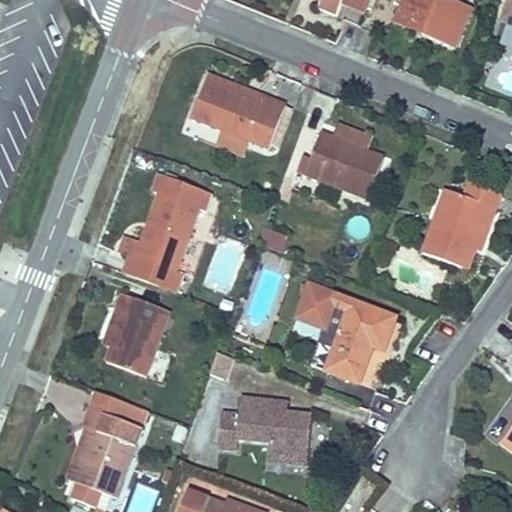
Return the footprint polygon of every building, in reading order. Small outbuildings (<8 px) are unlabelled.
[(322,0),(319,9),(337,16),(342,3),(366,13),(371,0),(322,0)] [(471,8),(450,0),(404,0),(397,19),(425,30),(422,36),(455,50),(471,8)] [(394,25),(422,36),(425,30),(397,19),(394,25)] [(502,43),(511,46),(511,26),(509,25),(502,43)] [(208,75),(205,84),(263,106),(266,98),(208,75)] [(287,106),(266,98),(263,106),(205,84),(191,120),(250,143),(251,139),(271,147),(287,106)] [(342,126),(336,140),(365,152),(370,137),(342,126)] [(384,159),(365,152),(336,140),(322,135),(306,175),(369,199),(384,159)] [(136,241),(136,242),(130,258),(123,275),(187,298),(194,279),(177,273),(200,210),(206,213),(213,196),(161,176),(154,193),(159,195),(142,243),(136,241)] [(491,210),(496,212),(497,212),(503,197),(469,184),(464,198),(451,193),(440,224),(435,222),(423,254),(469,271),(476,251),(491,210)] [(447,192),(435,222),(440,224),(451,193),(447,192)] [(481,252),(496,212),(491,210),(476,251),(481,252)] [(283,253),(288,239),(267,230),(261,244),(283,253)] [(119,254),(130,258),(136,242),(125,238),(119,254)] [(311,288),(310,290),(307,297),(298,320),(326,331),(321,344),(336,349),(327,372),(359,384),(373,348),(384,352),(396,320),(311,288)] [(302,295),(307,297),(310,290),(304,288),(302,295)] [(123,296),(116,315),(124,318),(112,349),(107,364),(147,379),(171,314),(123,296)] [(104,347),(112,349),(124,318),(116,315),(104,347)] [(211,376),(226,381),(233,361),(218,356),(211,376)] [(143,431),(142,431),(137,429),(143,411),(97,393),(83,429),(86,430),(93,433),(74,483),(76,484),(103,495),(117,500),(143,431)] [(270,454),(309,457),(313,417),(287,414),(285,414),(284,420),(275,419),(276,404),(242,401),(240,417),(222,416),(219,449),(238,451),(239,440),(271,443),(270,454)] [(288,405),(276,404),(275,419),(284,420),(285,414),(287,414),(288,405)] [(149,413),(143,411),(137,429),(142,431),(149,413)] [(67,481),(74,483),(93,433),(86,430),(67,481)] [(503,443),(511,449),(511,430),(503,443)] [(308,466),(309,457),(270,454),(269,462),(308,466)] [(103,495),(76,484),(70,500),(98,510),(103,495)] [(254,511),(234,504),(232,509),(225,507),(189,493),(181,511),(254,511)]
